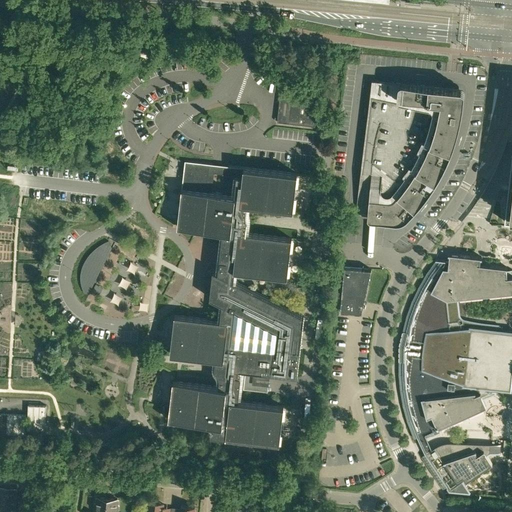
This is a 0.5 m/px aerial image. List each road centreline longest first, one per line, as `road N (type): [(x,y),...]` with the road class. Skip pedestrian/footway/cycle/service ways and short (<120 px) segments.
road 1 (unclassified): [(408,472),(379,388),(384,319),(400,277),(479,156),(501,39)]
road 2 (secondary): [(153,0),(501,39)]
road 3 (unclassified): [(0,2),(272,27)]
road 4 (unclassified): [(210,486),(0,467)]
road 5 (unclassified): [(362,502),(210,486)]
